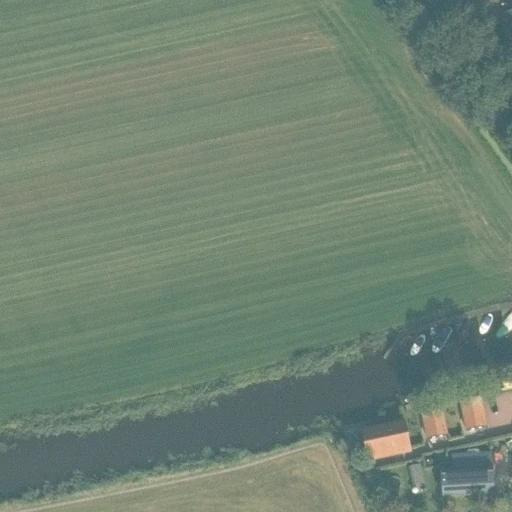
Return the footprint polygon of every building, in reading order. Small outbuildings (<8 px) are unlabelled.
[(511,0),(425,0),(430,21),(499,8),(508,58),(511,57),(511,58),(511,0)] [(466,433),(485,429),(480,407),(461,411),(466,433)] [(427,442),(445,438),(441,416),(422,420),(427,442)] [(403,426),(367,434),(372,460),(409,453),(403,426)] [(453,497),(493,495),(491,455),(456,458),(457,472),(451,472),(453,497)]
